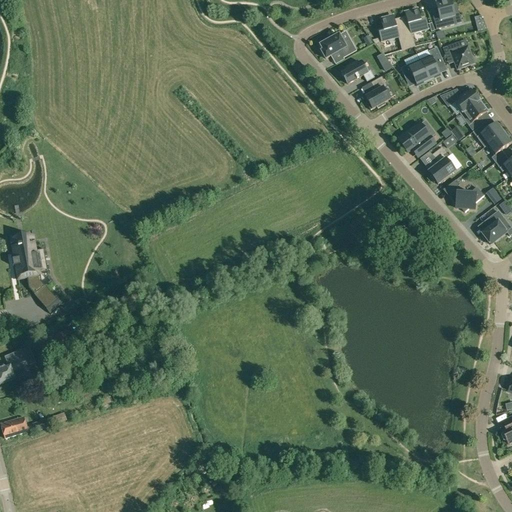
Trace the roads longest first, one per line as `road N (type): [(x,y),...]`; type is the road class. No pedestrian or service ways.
road 1 (residential): [(406,0),(339,19),(301,40),(302,56),(368,130)]
road 2 (residential): [(368,130),(503,281)]
road 3 (residential): [(502,311),(482,418),(491,475)]
road 4 (residential): [(368,130),(476,75)]
